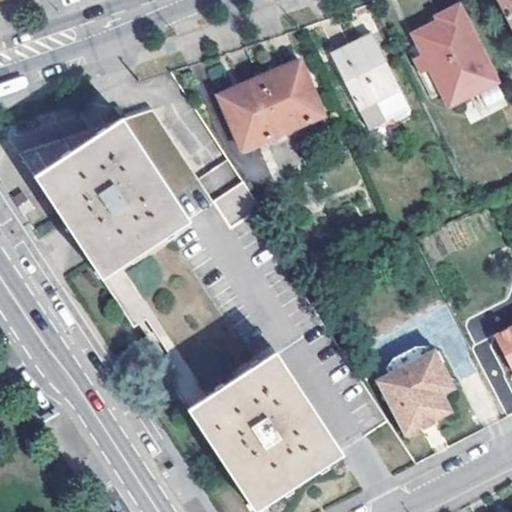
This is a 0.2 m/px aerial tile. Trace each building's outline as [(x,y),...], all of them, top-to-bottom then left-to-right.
[(511,0),(503,0),(511,17),(511,0)] [(494,81),(458,6),(436,16),(438,21),(415,34),(420,44),(444,90),(450,103),(470,93),(490,83),(494,81)] [(331,54),(359,110),(400,89),(372,34),(331,54)] [(407,50),(430,97),(444,90),(420,44),(407,50)] [(259,78),(282,133),(305,123),(322,115),(299,61),(259,78)] [(217,96),(241,151),(282,133),(259,78),(217,96)] [(470,93),(477,107),(484,103),(489,98),(492,89),(490,83),(470,93)] [(157,110),(121,121),(122,123),(78,150),(36,177),(65,222),(68,226),(135,328),(146,321),(169,354),(157,363),(219,456),(254,508),(388,421),(251,214),(261,205),(245,182),(218,201),(202,177),(157,110)] [(327,126),(322,115),(305,123),(310,134),(327,126)] [(34,178),(36,177),(78,150),(122,123),(121,121),(16,151),(34,178)] [(245,182),(229,159),(202,177),(218,201),(245,182)] [(511,327),(492,337),(511,377),(511,376),(511,327)] [(376,380),(405,437),(453,412),(444,395),(456,388),(435,350),(376,380)]
